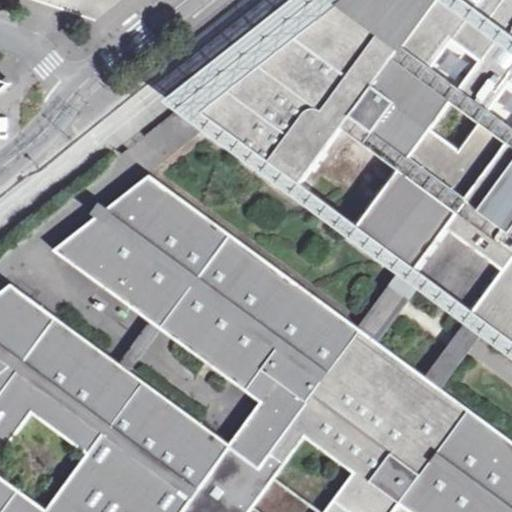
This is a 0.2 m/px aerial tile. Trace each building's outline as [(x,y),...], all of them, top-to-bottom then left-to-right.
[(511,0),(328,0),(184,107),(295,195),(346,118),(375,141),(415,169),(366,242),(402,268),(421,281),(471,319),(480,326),(486,330),(511,349),(511,0)] [(0,83),(0,94),(9,87),(1,84),(0,83)] [(0,511),(396,511),(403,504),(414,511),(511,511),(511,436),(443,386),(435,380),(428,375),(381,339),(362,326),(153,176),(108,211),(57,251),(160,331),(259,404),(231,440),(129,367),(12,285),(0,294),(0,511)] [(401,310),(421,281),(402,268),(382,298),(362,326),(381,339),(401,310)] [(435,380),(443,386),(467,355),(486,330),(480,326),(471,319),(452,344),(428,375),(435,380)]
